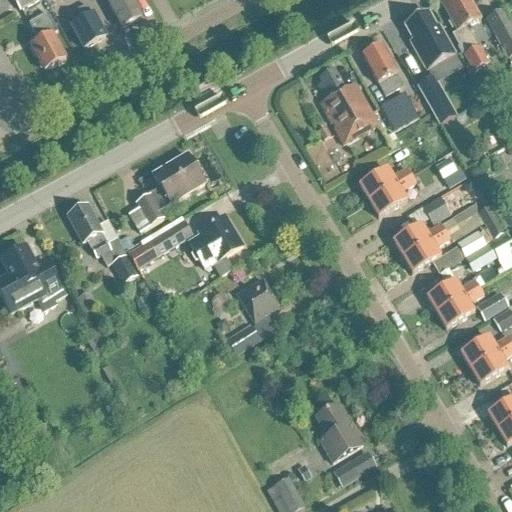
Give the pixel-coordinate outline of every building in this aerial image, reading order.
[(12,0),(20,14),(39,4),(36,0),(12,0)] [(103,0),(122,33),(141,23),(128,0),(103,0)] [(470,10),(464,0),(457,0),(443,8),(450,21),(448,22),(456,37),(453,39),(464,60),(473,77),(487,69),(478,52),(467,31),(480,24),(472,8),(470,10)] [(92,20),(86,9),(78,14),(83,24),(72,31),(84,54),(105,42),(93,20),(92,20)] [(487,23),(509,64),(511,61),(511,31),(503,15),(487,23)] [(404,30),(413,44),(410,46),(428,76),(455,61),(438,30),(435,32),(427,17),(404,30)] [(44,75),(65,64),(53,40),(58,37),(48,19),(29,29),(35,39),(37,38),(41,46),(31,51),(44,75)] [(381,50),(362,60),(377,89),(384,85),(391,98),(402,92),(396,79),(397,79),(381,50)] [(334,75),(320,84),(322,88),(318,91),(326,106),(319,109),(344,152),(380,131),(356,88),(345,95),(334,75)] [(439,90),(423,99),(432,115),(438,124),(439,126),(441,130),(456,121),(439,90)] [(380,112),(394,137),(405,131),(392,106),(380,112)] [(319,135),(324,144),(330,141),(325,132),(319,135)] [(187,160),(152,180),(160,193),(135,208),(149,231),(164,222),(160,216),(204,189),(187,160)] [(448,164),(435,172),(443,185),(456,177),(448,164)] [(387,173),(359,191),(369,207),(411,181),(407,173),(393,182),(387,173)] [(411,181),(369,207),(378,223),(407,206),(401,196),(415,188),(411,181)] [(441,202),(423,212),(434,229),(451,220),(441,202)] [(83,249),(87,246),(96,263),(101,261),(106,271),(111,269),(122,289),(136,282),(126,262),(124,257),(116,242),(106,248),(87,211),(68,221),(83,249)] [(505,239),(489,212),(478,219),(493,245),(505,239)] [(200,240),(188,247),(193,254),(192,258),(196,265),(200,266),(205,274),(212,270),(220,281),(232,274),(225,263),(243,252),(225,222),(198,238),(200,240)] [(439,231),(426,239),(420,230),(393,247),(402,263),(444,238),(443,237),(458,229),(454,222),(439,231)] [(150,247),(130,260),(137,273),(159,262),(193,241),(184,227),(150,248),(150,247)] [(465,262),(486,250),(478,237),(457,249),(465,262)] [(444,238),(402,263),(412,279),(440,263),(434,253),(448,245),(444,238)] [(511,249),(506,239),(488,249),(496,263),(502,260),(511,253),(511,249)] [(486,250),(465,262),(473,276),(496,263),(488,249),(486,250)] [(1,266),(11,284),(0,290),(0,299),(10,319),(39,303),(45,313),(66,302),(60,292),(50,273),(40,279),(26,253),(1,266)] [(254,329),(255,329),(280,314),(262,285),(236,300),(253,328),(254,329)] [(454,286),(426,303),(436,319),(477,294),(473,287),(459,295),(454,286)] [(511,293),(483,311),(491,323),(511,310),(511,293)] [(477,294),(436,319),(446,335),(473,319),(468,309),(481,301),(477,294)] [(511,315),(511,313),(493,323),(501,336),(511,330),(511,315)] [(254,329),(253,328),(228,342),(239,361),(266,347),(255,329),(254,329)] [(487,342),(460,359),(470,375),(511,350),(506,343),(493,351),(487,342)] [(511,352),(511,350),(470,375),(480,391),(507,375),(501,365),(511,358),(511,352)] [(511,403),(487,419),(497,435),(511,426),(511,403)] [(363,451),(338,409),(316,422),(328,442),(320,447),(333,468),(363,451)] [(511,426),(497,435),(507,452),(511,448),(511,426)] [(359,481),(351,467),(334,477),(342,491),(359,481)] [(275,511),(305,511),(289,483),(266,496),(275,511)]
